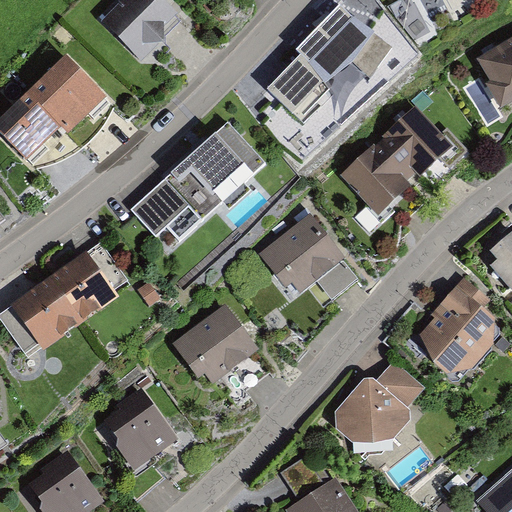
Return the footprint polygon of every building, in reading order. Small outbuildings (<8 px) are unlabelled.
[(151,0),(115,0),(93,21),(128,58),(170,19),(151,0)] [(328,5),(252,91),(272,112),(307,81),(337,69),(355,80),(382,51),(328,5)] [(502,109),(511,102),(511,37),(477,59),(491,81),(486,84),(502,109)] [(52,58),(0,102),(0,143),(13,159),(50,127),(54,132),(90,101),(52,58)] [(406,111),(331,173),(364,213),(439,150),(406,111)] [(222,124),(125,204),(163,250),(260,170),(222,124)] [(306,217),(251,253),(276,290),(283,285),(288,292),(335,261),(306,217)] [(503,235),(479,253),(487,263),(481,268),(511,306),(511,304),(511,237),(508,241),(503,235)] [(74,256),(0,306),(0,334),(13,354),(24,347),(27,352),(104,299),(74,256)] [(482,304),(455,283),(410,338),(435,374),(465,371),(486,347),(485,324),(474,316),(482,304)] [(219,309),(165,344),(188,378),(195,373),(203,385),(249,354),(219,309)] [(387,363),(366,384),(359,380),(349,383),(325,415),(328,434),(342,448),(381,441),(400,419),(395,413),(414,391),(387,363)] [(167,440),(135,396),(93,427),(125,470),(167,440)] [(300,458),(277,472),(294,501),(280,510),(281,511),(349,511),(329,479),(317,486),(300,458)] [(58,459),(19,487),(36,511),(78,511),(90,504),(58,459)] [(511,511),(511,468),(475,499),(485,511),(511,511)]
